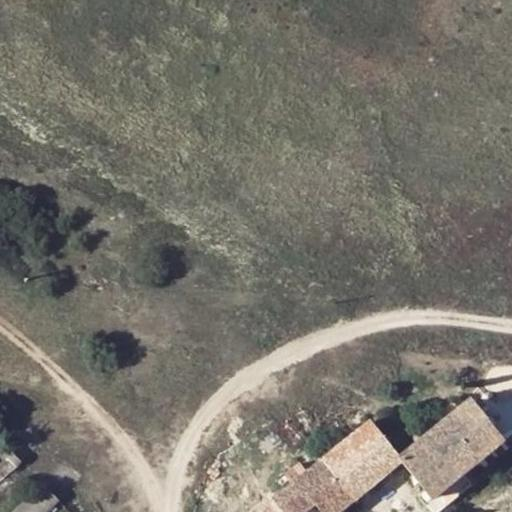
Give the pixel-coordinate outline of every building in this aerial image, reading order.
[(414,490),(426,506),(496,452),(456,404),(392,462),(414,490)] [(388,457),(358,417),(307,458),(338,499),(388,457)] [(0,444),(0,457),(2,460),(8,454),(0,444)] [(338,499),(348,511),(385,511),(414,490),(392,462),(388,457),(338,499)] [(338,499),(307,458),(237,511),(282,511),(317,486),(330,506),(338,499)] [(34,477),(23,487),(37,504),(49,492),(34,477)] [(0,511),(28,511),(37,504),(23,487),(0,508),(0,511)] [(335,511),(348,511),(338,499),(330,506),(335,511)]
